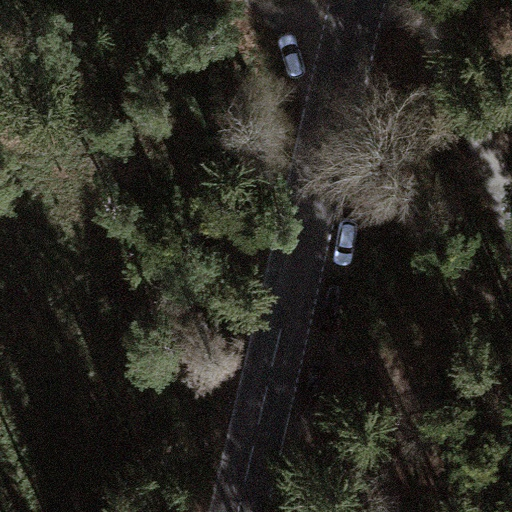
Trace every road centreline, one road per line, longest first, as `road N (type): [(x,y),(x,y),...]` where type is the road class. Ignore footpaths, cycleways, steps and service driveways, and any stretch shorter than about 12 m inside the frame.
road 1 (tertiary): [(241,511),(360,0)]
road 2 (track): [(373,0),(468,113),(511,218)]
